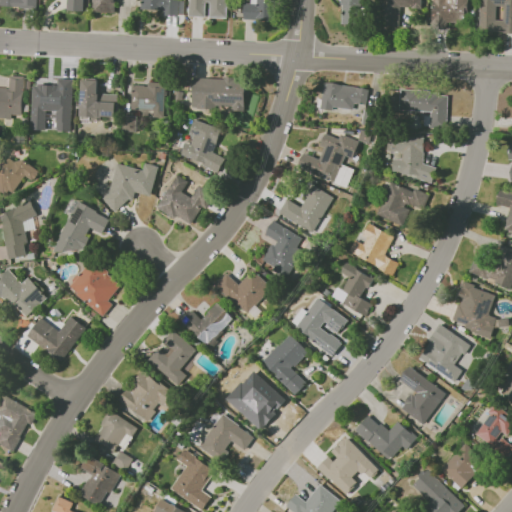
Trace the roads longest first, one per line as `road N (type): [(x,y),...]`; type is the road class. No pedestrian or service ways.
road 1 (residential): [(304,0),(306,58),(254,199),(127,332),(23,511)]
road 2 (residential): [(492,68),(473,181),(402,338),(249,511)]
road 3 (residential): [(511,68),(0,48)]
